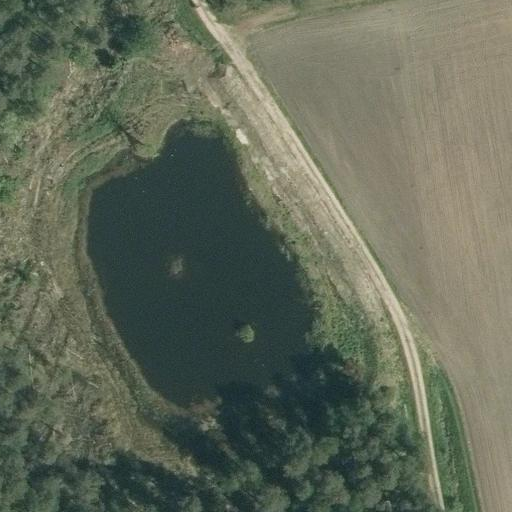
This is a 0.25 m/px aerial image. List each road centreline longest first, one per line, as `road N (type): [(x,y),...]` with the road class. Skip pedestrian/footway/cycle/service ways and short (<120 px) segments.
road 1 (track): [(437,511),(414,362),(398,316),(199,0)]
road 2 (track): [(207,16),(242,21),(349,0)]
